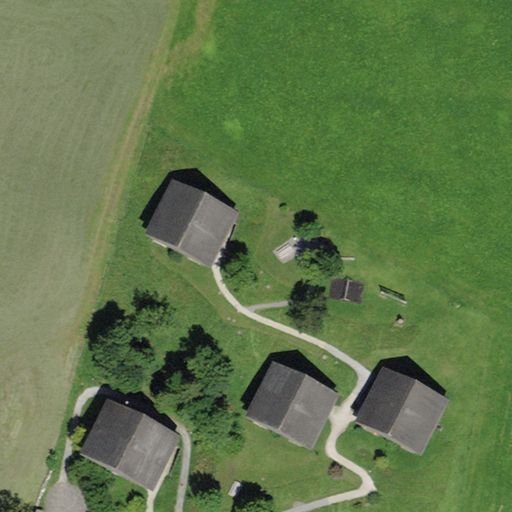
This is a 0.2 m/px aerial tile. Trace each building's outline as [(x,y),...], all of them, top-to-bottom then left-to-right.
[(237,218),(171,186),(145,240),(211,272),(229,234),(237,218)] [(332,277),(329,298),(361,303),(365,283),(332,277)] [(338,399),(273,368),(246,424),(312,455),(331,414),(338,399)] [(448,403),(381,371),(372,389),(354,426),(421,458),(448,403)] [(179,439),(108,406),(82,462),(153,495),(172,454),(179,439)]
